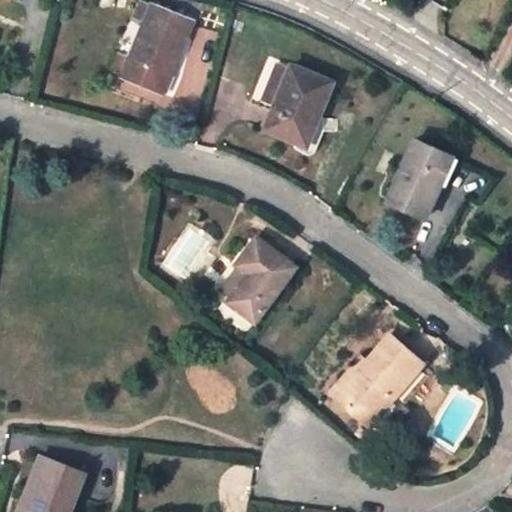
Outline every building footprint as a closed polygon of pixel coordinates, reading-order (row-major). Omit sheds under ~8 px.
[(192,23),(152,7),(123,76),(158,91),(170,64),(173,66),(192,23)] [(158,91),(162,93),(173,66),(170,64),(158,91)] [(332,83),(291,67),(264,131),(297,145),(300,146),(314,111),(319,113),(332,83)] [(313,154),(323,131),(325,120),(319,113),(314,111),(300,146),(297,145),(295,149),(307,154),(313,154)] [(447,158),(412,143),(385,202),(422,219),(438,184),(436,183),(447,158)] [(295,268),(255,239),(235,266),(248,275),(228,303),(255,323),(295,268)] [(421,362),(388,336),(367,363),(359,372),(353,367),(330,394),(361,419),(383,392),(391,399),(421,362)] [(367,363),(360,358),(353,367),(359,372),(367,363)] [(361,419),(370,426),(391,399),(383,392),(361,419)] [(69,511),(83,477),(38,458),(17,511),(69,511)]
